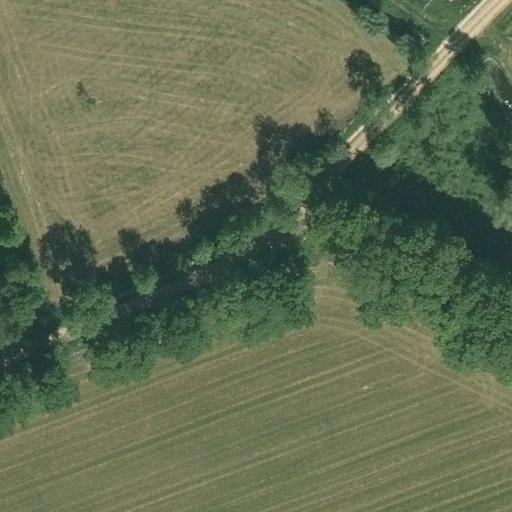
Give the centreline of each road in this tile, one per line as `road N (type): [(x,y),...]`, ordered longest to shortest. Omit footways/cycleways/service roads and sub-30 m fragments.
road 1 (track): [(302,205),(505,0)]
road 2 (track): [(65,334),(240,256),(302,205)]
road 3 (track): [(511,303),(302,205)]
